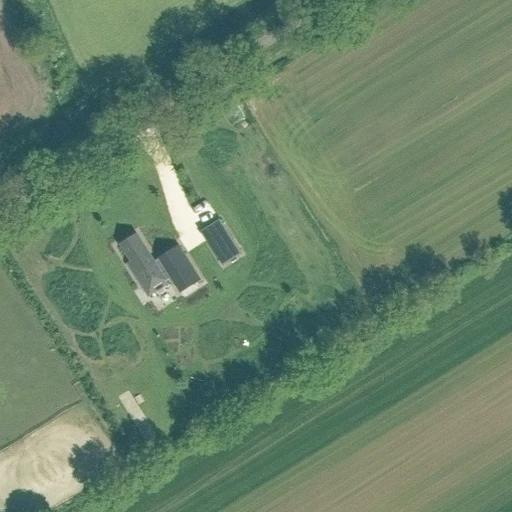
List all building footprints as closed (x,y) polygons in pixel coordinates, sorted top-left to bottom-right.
[(222,266),(242,253),(220,218),(200,231),(222,266)] [(199,278),(178,245),(158,258),(159,259),(154,262),(136,233),(119,244),(130,261),(127,263),(148,297),(169,284),(167,280),(171,278),(179,291),(199,278)] [(0,385),(0,459),(109,388),(74,336),(0,385)] [(165,381),(174,393),(183,387),(174,375),(165,381)] [(46,450),(109,416),(114,426),(119,424),(126,437),(135,431),(116,395),(38,437),(46,450)]
